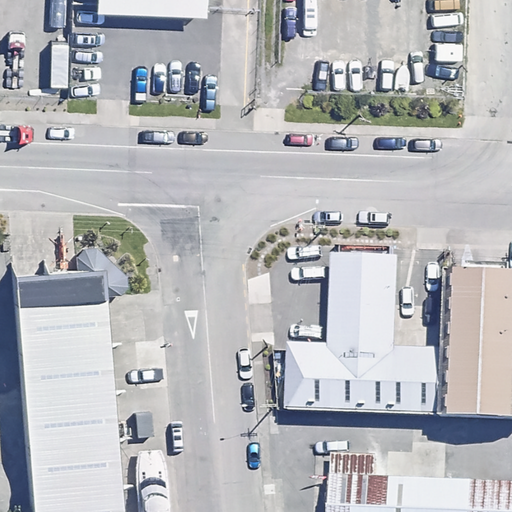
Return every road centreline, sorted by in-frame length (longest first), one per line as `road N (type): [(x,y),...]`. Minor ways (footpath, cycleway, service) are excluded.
road 1 (residential): [(218,511),(193,176)]
road 2 (tertiary): [(511,188),(193,176)]
road 3 (tertiary): [(193,176),(0,169)]
